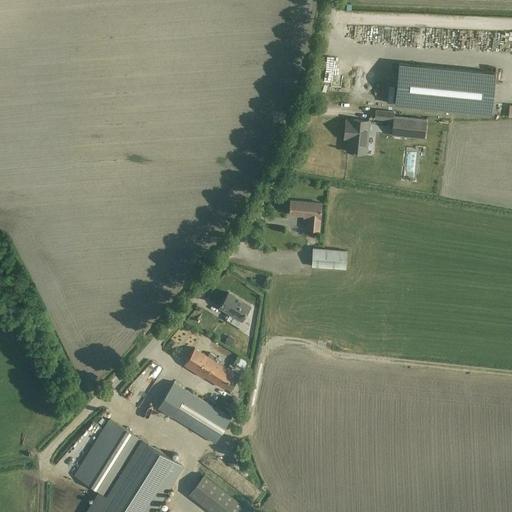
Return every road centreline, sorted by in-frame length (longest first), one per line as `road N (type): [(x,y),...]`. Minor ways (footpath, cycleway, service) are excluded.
road 1 (unclassified): [(97,403),(188,304),(283,165),(335,0)]
road 2 (unknown): [(324,51),(501,66)]
road 3 (track): [(42,511),(47,455),(97,403)]
